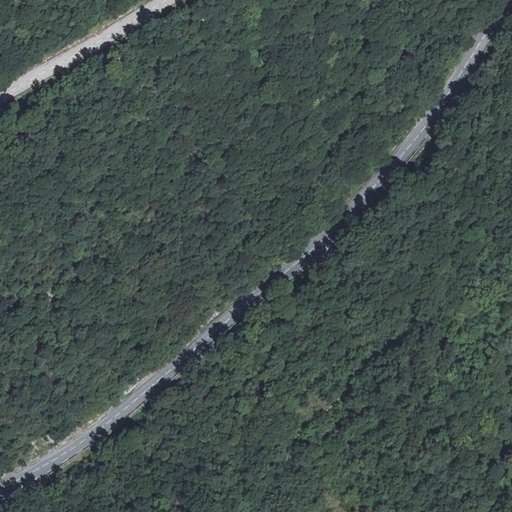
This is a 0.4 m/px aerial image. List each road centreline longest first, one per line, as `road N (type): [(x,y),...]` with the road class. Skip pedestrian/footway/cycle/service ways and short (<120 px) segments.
road 1 (secondary): [(505,0),(416,138),(333,228),(74,445),(0,488)]
road 2 (secondary): [(0,90),(161,0)]
